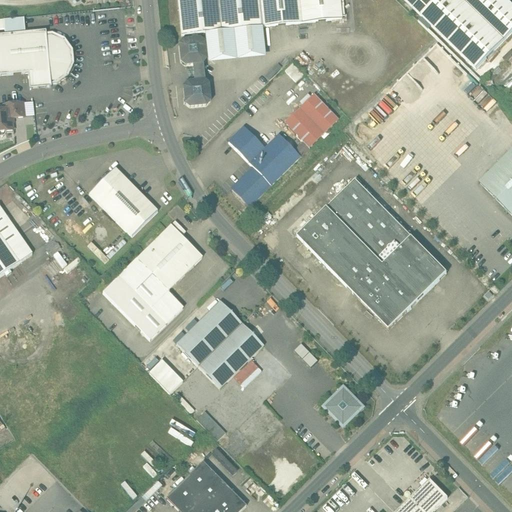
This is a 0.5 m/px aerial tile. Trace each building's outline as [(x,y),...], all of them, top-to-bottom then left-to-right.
[(177,0),(181,36),(192,35),(198,35),(205,34),(261,28),(258,0),(177,0)] [(339,0),(258,0),(261,28),(342,20),(339,0)] [(439,0),(403,0),(422,18),(439,0)] [(439,0),(422,18),(476,70),(511,33),(511,6),(505,0),(439,0)] [(24,19),(0,20),(0,30),(4,30),(5,36),(25,34),(24,19)] [(205,34),(208,64),(264,58),(261,28),(205,34)] [(5,36),(0,35),(0,76),(28,74),(29,90),(51,88),(51,85),(46,35),(46,32),(5,36)] [(64,40),(52,34),(46,35),(51,85),(57,84),(68,76),(73,64),(72,51),(64,40)] [(198,35),(192,35),(192,41),(183,42),(180,46),(181,62),(185,66),(193,65),(202,64),(205,60),(203,44),(199,40),(198,40),(198,35)] [(195,83),(187,84),(184,88),(185,104),(190,108),(206,106),(209,102),(208,86),(204,82),(202,64),(193,65),(195,83)] [(303,77),(292,65),(285,72),(296,83),(303,77)] [(278,66),(267,77),(269,80),(281,69),(278,66)] [(338,121),(313,96),(284,124),(309,149),(338,121)] [(23,104),(4,106),(4,110),(11,110),(12,119),(24,118),(23,104)] [(4,110),(0,110),(0,137),(3,137),(6,134),(5,132),(12,132),(12,125),(13,124),(12,119),(11,110),(4,110)] [(264,151),(243,129),(228,144),(249,165),(264,151)] [(264,151),(249,165),(254,170),(271,187),(299,159),(294,153),(278,137),(264,151)] [(303,144),(294,153),(299,159),(309,150),(303,144)] [(511,152),(480,184),(511,216),(511,152)] [(158,213),(115,170),(89,195),(132,239),(158,213)] [(254,170),(232,191),(249,209),(271,187),(254,170)] [(447,274),(355,181),(297,238),(347,288),(365,270),(407,313),(447,274)] [(0,208),(0,276),(5,274),(7,277),(11,274),(9,271),(32,255),(0,208)] [(175,223),(102,294),(149,342),(183,309),(167,293),(202,259),(181,237),(185,233),(175,223)] [(407,313),(365,270),(347,288),(389,331),(407,313)] [(220,303),(176,346),(220,390),(263,347),(220,303)] [(302,345),(296,351),(311,367),(318,361),(302,345)] [(170,395),(183,383),(162,361),(149,373),(170,395)] [(241,384),(258,368),(251,361),(234,377),(241,384)] [(362,408),(344,390),(325,408),(343,427),(362,408)] [(205,413),(196,421),(200,426),(209,417),(205,413)] [(209,417),(200,426),(205,430),(213,422),(209,417)] [(213,422),(205,430),(209,434),(217,426),(213,422)] [(217,426),(209,434),(213,438),(221,430),(217,426)] [(221,430),(213,438),(217,443),(226,434),(221,430)] [(241,511),(246,508),(203,464),(166,500),(177,511),(241,511)] [(430,480),(397,511),(434,511),(448,499),(430,480)]
